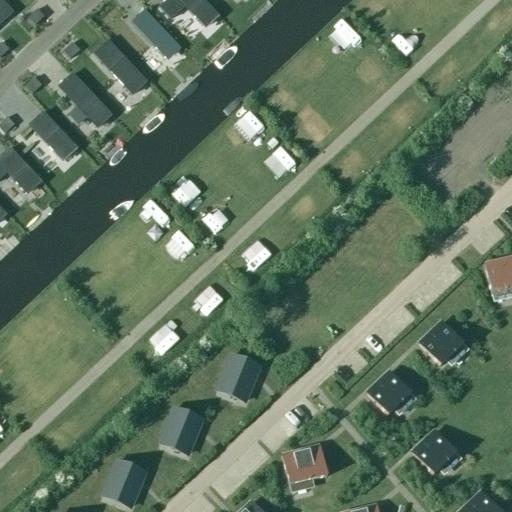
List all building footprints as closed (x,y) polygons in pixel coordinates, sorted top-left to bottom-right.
[(481,128),(474,120),(452,141),(471,161),(485,147),(489,151),(500,142),(500,141),(501,140),(501,139),(501,138),(500,137),(500,136),(487,122),(481,128)] [(389,227),(399,217),(384,201),(359,226),(382,249),(397,235),(389,227)] [(511,289),(511,257),(483,264),(490,294),(511,289)] [(270,302),(283,329),(312,316),(300,288),(270,302)] [(440,322),(416,344),(439,369),(463,346),(440,322)] [(243,403),(257,367),(256,367),(256,368),(231,358),(232,357),(231,356),(218,387),(219,387),(220,386),(245,396),(242,403),(243,403)] [(176,394),(197,416),(222,392),(201,370),(176,394)] [(386,417),(410,395),(387,372),(364,394),(386,417)] [(186,456),(200,420),(199,420),(199,421),(174,411),(175,410),(174,409),(161,440),(162,440),(163,439),(187,449),(184,456),(186,456)] [(409,452),(432,476),(455,454),(433,430),(409,452)] [(318,448),(281,457),(286,487),(291,486),(292,488),(308,485),(307,482),(325,478),(318,448)] [(129,509),(143,473),(142,472),(141,474),(117,464),(118,462),(117,462),(104,493),(105,493),(106,491),(130,501),(127,508),(129,509)] [(500,511),(481,492),(460,511),(500,511)] [(258,511),(251,503),(241,511),(258,511)]
